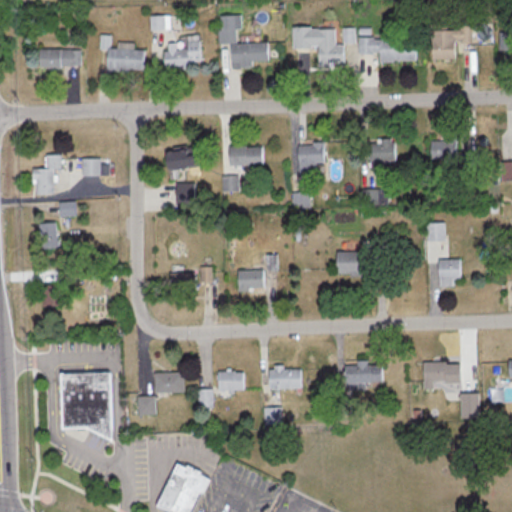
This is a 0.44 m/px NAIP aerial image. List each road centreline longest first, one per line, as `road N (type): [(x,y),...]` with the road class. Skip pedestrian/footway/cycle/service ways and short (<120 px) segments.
road 1 (residential): [(511,320),(155,330),(136,300),(135,110)]
road 2 (residential): [(511,97),(0,112)]
